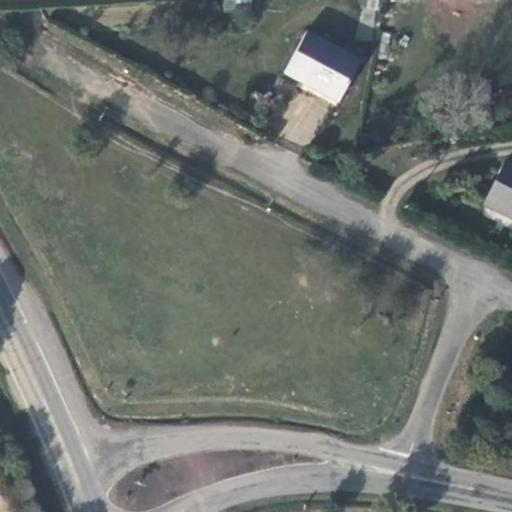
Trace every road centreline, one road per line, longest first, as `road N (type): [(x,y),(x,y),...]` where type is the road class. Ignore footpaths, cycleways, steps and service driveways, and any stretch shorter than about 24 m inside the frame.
road 1 (tertiary): [(406,475),(307,449),(205,441),(76,467)]
road 2 (tertiary): [(187,511),(223,494),(315,478),(406,475)]
road 3 (secondary): [(76,467),(0,299)]
